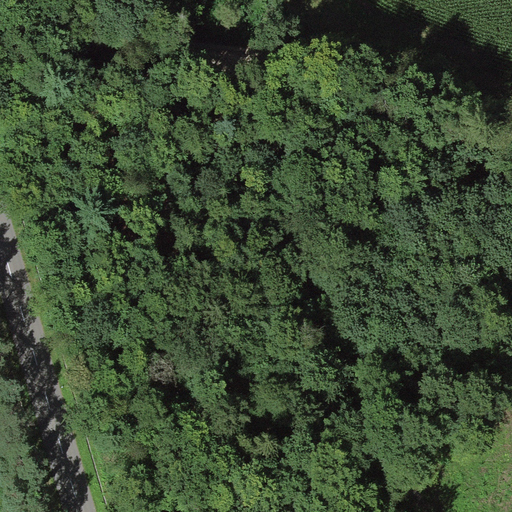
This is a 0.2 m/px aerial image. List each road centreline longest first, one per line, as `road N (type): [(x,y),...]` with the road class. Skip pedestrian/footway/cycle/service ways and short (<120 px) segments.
road 1 (track): [(424,511),(343,349),(223,53),(0,28)]
road 2 (track): [(511,127),(357,70),(223,53)]
road 3 (secondary): [(0,233),(80,511)]
